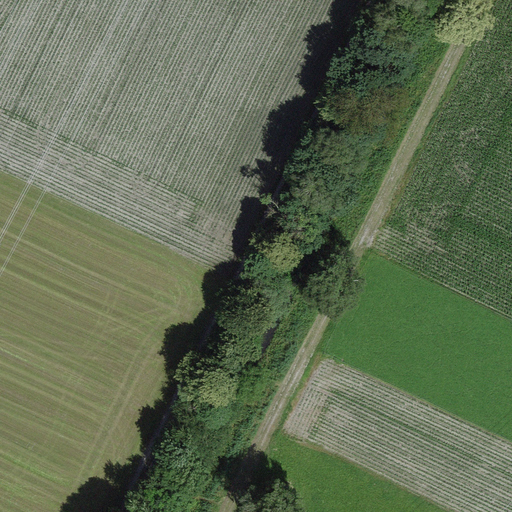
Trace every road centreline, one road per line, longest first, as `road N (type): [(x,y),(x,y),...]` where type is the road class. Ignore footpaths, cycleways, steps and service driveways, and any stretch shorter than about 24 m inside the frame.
road 1 (track): [(381,0),(128,511)]
road 2 (track): [(235,511),(484,0)]
